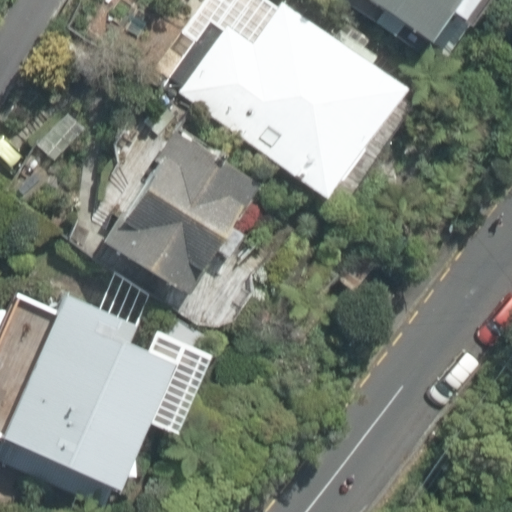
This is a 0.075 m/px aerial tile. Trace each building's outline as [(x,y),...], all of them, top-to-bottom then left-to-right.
[(393,24),(418,42),(441,11),(454,20),(468,0),(352,0),(374,15),(369,23),(386,35),(393,24)] [(164,86),(323,197),(399,88),(274,1),(246,41),(212,17),(164,86)] [(47,52),(88,80),(105,55),(64,27),(47,52)] [(94,241),(182,299),(256,186),(169,129),(94,241)] [(114,317),(60,292),(51,312),(14,295),(0,325),(0,500),(99,508),(140,419),(160,428),(194,355),(153,336),(145,354),(105,336),(114,317)]
